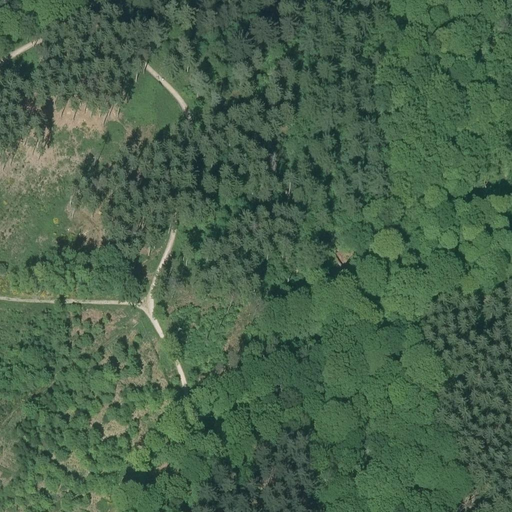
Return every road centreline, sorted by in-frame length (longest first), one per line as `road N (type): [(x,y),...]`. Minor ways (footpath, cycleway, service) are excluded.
road 1 (track): [(148,305),(174,232),(190,126),(181,101),(124,44),(121,0)]
road 2 (unknown): [(148,305),(0,298)]
road 3 (track): [(194,443),(181,373),(148,305)]
road 4 (unknown): [(0,69),(31,40),(110,0)]
